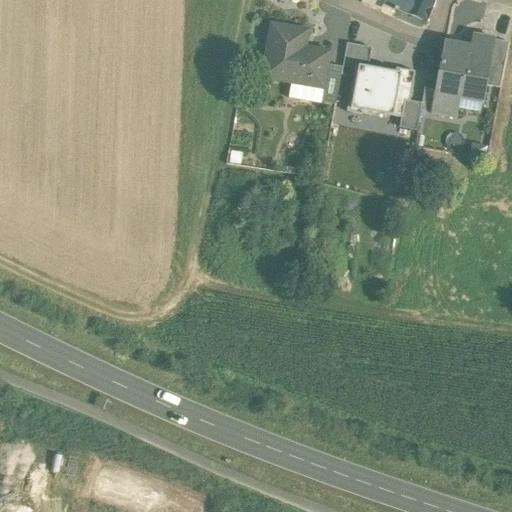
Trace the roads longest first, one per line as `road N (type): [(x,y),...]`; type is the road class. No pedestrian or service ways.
road 1 (track): [(247,0),(195,278),(511,327)]
road 2 (secondary): [(448,511),(169,409),(0,329)]
road 3 (track): [(195,278),(171,313),(122,317),(0,262)]
road 4 (residential): [(448,0),(435,26),(415,35),(335,0)]
